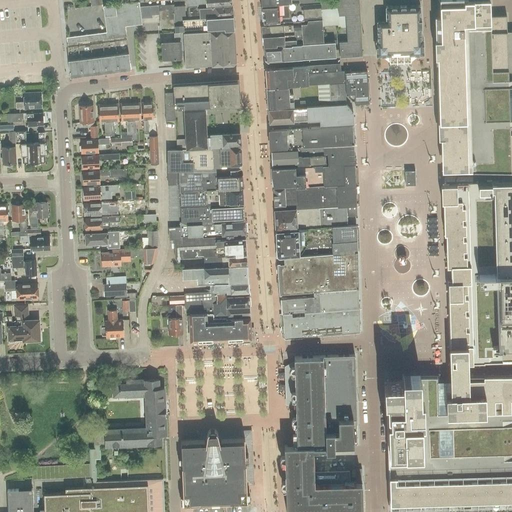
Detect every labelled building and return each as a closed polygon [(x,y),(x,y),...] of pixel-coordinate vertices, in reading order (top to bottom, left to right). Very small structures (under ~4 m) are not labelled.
[(232,5),(231,0),(187,0),(188,6),(196,6),(197,8),(232,5)] [(362,55),(360,12),(359,0),(337,0),(337,1),(338,8),(339,14),(345,14),(347,40),(339,41),(340,56),(341,56),(340,55),(347,55),(347,56),(348,56),(348,55),(354,54),(354,55),(355,55),(355,54),(362,54),(362,55)] [(447,0),(439,0),(440,23),(444,170),(511,171),(511,31),(507,31),(507,14),(491,15),(490,0),(447,0)] [(107,32),(66,37),(70,75),(131,67),(126,26),(142,24),(139,2),(113,4),(104,5),(107,32)] [(322,19),(321,10),(321,3),(299,5),(299,2),(296,3),(296,2),(261,4),(262,9),(263,9),(263,13),(262,13),(263,23),(280,22),(280,20),(282,20),(284,21),(304,20),(322,19)] [(235,30),(233,16),(188,19),(186,19),(185,6),(174,7),(174,4),(165,5),(161,5),(141,7),(142,18),(152,17),(152,15),(159,14),(160,26),(175,26),(183,26),(183,31),(225,28),(225,30),(235,30)] [(233,16),(233,5),(232,5),(197,8),(196,6),(188,6),(188,19),(233,16)] [(421,19),(420,7),(421,7),(420,5),(386,6),(387,20),(378,20),(378,40),(376,40),(377,54),(390,54),(390,62),(410,61),(411,61),(411,53),(424,53),(423,47),(423,39),(421,39),(421,27),(421,19)] [(347,40),(345,14),(339,14),(338,8),(321,10),(322,19),(308,20),(307,24),(294,24),(294,34),(263,36),(264,46),(285,45),(286,46),(292,46),(292,45),(292,44),(324,42),(323,37),(339,36),(339,41),(347,40)] [(294,34),(294,24),(284,25),(283,24),(263,25),(264,25),(264,27),(263,27),(264,33),(265,35),(263,35),(263,36),(294,34)] [(236,62),(235,30),(220,31),(190,32),(190,36),(190,37),(190,46),(184,46),(186,66),(212,65),(228,65),(233,65),(236,62)] [(190,36),(190,32),(181,33),(181,41),(179,41),(179,42),(163,43),(164,59),(163,59),(174,59),(174,60),(176,59),(182,58),(182,46),(184,46),(190,46),(190,37),(190,36)] [(335,42),(324,43),(301,44),(292,45),(292,46),(286,46),(264,47),(265,59),(267,61),(336,57),(335,42)] [(346,82),(345,72),(344,72),(341,72),(341,63),(266,68),(267,88),(293,86),(318,85),(330,84),(346,82)] [(345,72),(346,82),(346,93),(346,94),(348,94),(348,96),(353,101),(355,101),(355,103),(369,103),(367,71),(350,72),(350,73),(345,73),(345,72)] [(238,104),(237,82),(210,83),(173,86),(174,94),(172,95),(172,93),(166,93),(165,93),(166,121),(175,120),(175,108),(238,105),(238,104)] [(345,92),(346,93),(346,82),(330,84),(331,98),(332,105),(346,104),(346,103),(345,92)] [(330,84),(318,85),(319,99),(331,98),(330,84)] [(288,87),(267,88),(269,108),(294,107),(293,95),(289,95),(288,87)] [(42,100),(43,100),(42,94),(41,94),(41,92),(24,93),(24,102),(16,102),(17,109),(25,108),(25,109),(30,109),(30,108),(42,107),(42,100)] [(153,119),(153,112),(153,103),(152,103),(152,102),(146,102),(146,103),(143,103),(144,133),(149,133),(148,119),(153,119)] [(132,134),(131,104),(127,104),(127,103),(122,104),(121,104),(121,121),(127,120),(127,134),(132,134)] [(141,120),(141,112),(141,103),(140,103),(139,103),(134,103),(134,104),(131,104),(132,134),(137,134),(136,120),(141,120)] [(110,135),(109,105),(105,105),(105,104),(100,105),(99,105),(99,106),(99,122),(105,122),(105,136),(110,135)] [(119,121),(119,112),(119,105),(118,105),(118,104),(112,104),(112,105),(109,105),(110,135),(115,135),(114,121),(119,121)] [(320,125),(354,124),(354,122),(353,113),(353,112),(352,112),(352,109),(351,109),(347,104),(346,104),(332,105),(307,106),(307,108),(269,110),(270,123),(320,121),(320,123),(320,125)] [(94,126),(93,112),(93,105),(80,106),(80,107),(79,107),(80,122),(81,121),(81,123),(88,122),(88,126),(91,126),(91,137),(98,137),(97,126),(94,126)] [(206,130),(205,109),(184,110),(186,139),(177,140),(177,149),(183,149),(207,148),(206,130)] [(24,113),(17,113),(8,114),(8,122),(22,121),(22,118),(28,118),(28,126),(37,126),(37,124),(44,124),(43,114),(35,114),(35,113),(24,114),(24,113)] [(353,143),(352,124),(354,124),(320,125),(320,126),(270,129),(271,149),(323,145),(354,143),(353,143)] [(210,129),(206,130),(207,148),(212,148),(212,147),(229,146),(229,145),(240,144),(240,133),(211,135),(210,129)] [(16,163),(15,138),(15,131),(9,132),(10,147),(2,147),(3,164),(16,163)] [(34,162),(33,143),(27,143),(26,131),(15,131),(16,144),(21,144),(21,155),(24,155),(24,163),(34,162)] [(39,142),(33,143),(34,162),(44,162),(44,154),(45,154),(44,132),(39,132),(39,142)] [(158,150),(158,136),(150,136),(151,150),(158,150)] [(101,144),(110,144),(109,138),(91,139),(91,140),(82,141),(82,146),(81,146),(81,151),(82,151),(82,153),(98,152),(98,144),(101,144)] [(345,184),(344,164),(355,164),(355,163),(354,163),(354,153),(354,145),(354,144),(354,143),(323,145),(324,153),(327,153),(329,165),(272,168),(273,186),(287,185),(287,188),(323,186),(345,184)] [(241,147),(241,146),(220,147),(207,148),(183,149),(177,149),(168,150),(168,185),(177,185),(177,184),(179,184),(179,171),(211,171),(242,169),(241,163),(240,163),(239,155),(241,155),(241,147)] [(297,147),(271,149),(272,166),(326,163),(326,155),(302,156),(302,155),(298,156),(297,147)] [(159,164),(158,150),(151,150),(151,164),(159,164)] [(102,160),(110,159),(120,159),(119,153),(92,155),(92,156),(82,156),(83,161),(82,161),(82,167),(83,167),(83,168),(99,168),(99,159),(102,159),(102,160)] [(357,206),(355,164),(344,164),(345,184),(323,186),(274,189),(275,209),(324,206),(324,208),(346,206),(347,206),(357,206)] [(103,176),(111,175),(111,177),(126,176),(126,169),(93,170),(93,171),(83,172),(83,177),(83,183),(84,183),(84,184),(100,183),(100,175),(103,175),(103,176)] [(242,175),(242,169),(211,171),(179,171),(179,184),(180,192),(204,190),(243,188),(242,175)] [(415,172),(405,172),(406,187),(416,186),(415,177),(415,172)] [(503,362),(503,363),(511,362),(511,180),(445,183),(447,266),(452,266),(452,281),(448,281),(450,364),(469,364),(485,363),(503,362)] [(113,190),(120,190),(120,185),(93,186),(93,187),(84,187),(84,193),(83,193),(84,198),(85,200),(113,198),(113,190)] [(244,204),(243,188),(204,190),(180,192),(180,207),(244,204)] [(125,191),(125,200),(135,199),(135,191),(125,191)] [(104,207),(113,207),(112,201),(94,202),(94,203),(85,203),(85,208),(84,208),(84,214),(85,214),(85,215),(101,215),(101,206),(104,206),(104,207)] [(31,204),(31,209),(32,227),(38,227),(37,217),(48,216),(48,215),(47,202),(37,202),(37,204),(31,204)] [(21,223),(20,223),(21,230),(21,234),(21,236),(27,236),(26,229),(26,213),(25,213),(24,204),(20,204),(19,203),(13,203),(13,204),(12,204),(13,212),(12,212),(13,221),(21,220),(21,223)] [(136,212),(144,212),(143,203),(135,203),(136,212)] [(1,205),(0,204),(0,235),(4,235),(3,221),(8,221),(8,205),(6,205),(6,204),(1,204),(1,205)] [(245,222),(244,204),(180,207),(181,222),(180,222),(187,225),(245,222)] [(347,206),(346,206),(324,208),(324,206),(275,209),(276,229),(299,228),(356,225),(348,225),(347,206)] [(357,215),(357,206),(347,206),(348,216),(357,215)] [(95,217),(95,218),(85,218),(86,223),(85,224),(85,229),(86,229),(86,231),(102,230),(105,230),(106,229),(107,229),(108,229),(108,228),(109,228),(109,227),(109,222),(113,222),(120,222),(120,216),(113,216),(95,217)] [(245,233),(245,222),(187,225),(180,222),(180,228),(181,237),(223,234),(223,239),(246,238),(245,233)] [(356,240),(356,225),(299,228),(298,231),(276,232),(277,257),(284,257),(357,252),(357,251),(357,241),(357,240),(356,240)] [(223,239),(223,234),(181,237),(180,228),(179,227),(169,227),(169,239),(174,238),(175,259),(247,254),(246,238),(223,239)] [(120,248),(119,239),(119,231),(85,233),(86,245),(108,244),(108,249),(120,248)] [(158,247),(158,231),(148,231),(148,238),(148,248),(157,247),(158,247)] [(49,237),(42,237),(42,235),(27,236),(21,236),(21,241),(31,241),(31,250),(50,249),(49,237)] [(154,263),(158,247),(148,248),(144,248),(144,255),(145,263),(154,263)] [(134,255),(144,255),(144,248),(129,249),(130,250),(113,250),(113,252),(102,253),(103,265),(112,265),(121,265),(121,261),(130,260),(130,257),(134,257),(134,255)] [(358,288),(358,287),(358,281),(358,280),(357,257),(357,255),(357,252),(284,257),(285,260),(285,263),(279,264),(281,293),(319,291),(358,288)] [(229,265),(247,264),(247,263),(247,256),(247,255),(205,257),(206,263),(211,262),(211,264),(216,264),(216,262),(229,261),(229,265)] [(22,275),(37,274),(37,273),(36,273),(36,260),(25,260),(25,261),(24,261),(23,256),(12,256),(12,264),(17,264),(18,267),(21,267),(22,275)] [(183,269),(183,279),(195,278),(195,277),(198,277),(198,284),(213,284),(248,282),(247,265),(195,268),(183,269)] [(15,280),(5,280),(0,281),(1,291),(11,291),(12,299),(38,298),(37,284),(26,284),(15,284),(15,280)] [(248,283),(248,282),(213,284),(213,292),(227,291),(227,293),(249,292),(249,291),(249,290),(247,290),(247,285),(248,285),(248,283)] [(130,298),(137,298),(137,293),(129,293),(127,293),(126,283),(104,284),(104,296),(115,295),(115,297),(127,297),(127,296),(129,296),(130,298)] [(358,288),(319,291),(320,310),(359,307),(358,298),(359,298),(359,297),(358,297),(358,288)] [(249,296),(249,292),(227,293),(227,291),(213,292),(184,294),(185,308),(213,307),(250,306),(249,302),(247,302),(247,296),(249,296)] [(184,303),(184,296),(169,296),(170,304),(184,303)] [(283,312),(312,310),(312,307),(311,307),(311,303),(309,303),(309,296),(282,298),(283,312)] [(170,335),(182,334),(182,324),(183,324),(182,305),(176,305),(176,317),(168,318),(168,324),(169,324),(170,335)] [(25,341),(31,341),(31,340),(40,340),(39,320),(28,320),(28,306),(15,306),(16,321),(19,321),(20,326),(13,326),(12,316),(4,316),(4,322),(9,322),(9,340),(15,340),(15,339),(23,338),(23,341),(25,340),(25,341)] [(250,306),(213,307),(214,313),(214,317),(227,317),(227,318),(250,317),(250,316),(250,313),(250,310),(250,309),(249,306),(250,306)] [(359,307),(320,310),(283,313),(284,336),(360,330),(359,326),(357,327),(356,323),(359,322),(359,314),(359,308),(359,307)] [(110,336),(110,338),(116,337),(116,336),(124,336),(123,320),(122,320),(122,319),(117,319),(117,310),(108,310),(108,320),(105,321),(106,337),(110,336)] [(250,317),(227,318),(227,317),(214,317),(214,313),(190,314),(191,325),(190,325),(190,342),(236,340),(238,340),(238,342),(252,341),(252,327),(250,327),(250,318),(250,317)] [(294,357),(294,362),(286,366),(287,404),(295,407),(297,444),(284,445),(284,453),(285,464),(286,511),(303,511),(362,510),(361,468),(311,470),(311,463),(310,452),(310,445),(357,444),(354,354),(319,355),(319,356),(294,357)] [(468,375),(469,375),(469,368),(469,364),(450,364),(450,369),(451,377),(455,377),(468,377),(468,375)] [(389,462),(390,479),(391,511),(399,511),(449,511),(511,507),(511,374),(469,375),(468,375),(468,377),(455,377),(451,377),(440,378),(440,375),(403,375),(403,380),(387,380),(389,462)] [(95,448),(90,448),(91,459),(95,459),(100,458),(100,444),(106,444),(106,446),(107,446),(114,445),(114,452),(118,452),(118,445),(147,444),(161,443),(161,434),(166,434),(165,416),(166,416),(166,406),(165,406),(165,400),(164,388),(159,388),(158,379),(157,379),(152,379),(113,381),(114,397),(116,396),(125,396),(146,395),(147,409),(147,411),(147,428),(122,429),(117,429),(111,429),(105,429),(105,431),(94,431),(95,448)] [(251,430),(217,431),(216,431),(216,430),(215,430),(214,429),(213,429),(212,429),(211,429),(210,429),(209,430),(208,431),(207,432),(207,433),(207,434),(199,434),(199,439),(180,440),(183,504),(247,501),(246,474),(253,473),(251,430)] [(39,511),(33,511),(33,488),(8,489),(8,511),(164,511),(163,499),(163,492),(163,489),(163,479),(163,478),(151,479),(152,479),(128,480),(122,481),(121,481),(102,481),(101,481),(96,481),(95,459),(91,459),(91,462),(91,463),(91,464),(91,478),(86,478),(87,487),(65,488),(66,493),(44,493),(45,508),(40,508),(39,511)]
